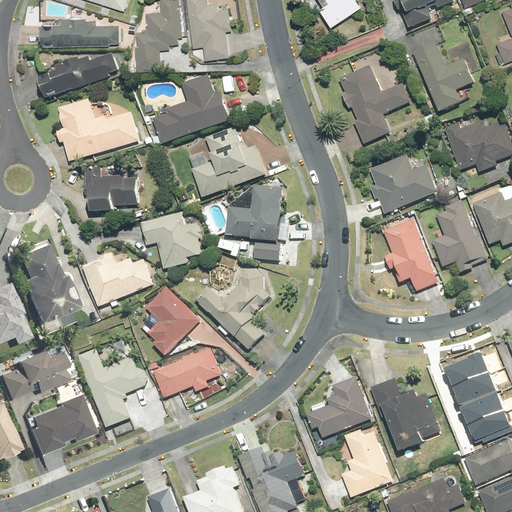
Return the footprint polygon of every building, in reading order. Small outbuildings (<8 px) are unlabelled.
[(82,0),(128,13),(131,0),(82,0)] [(142,49),(138,49),(141,75),(166,72),(163,52),(173,51),(173,47),(182,46),(182,41),(187,40),(181,0),(163,0),(165,13),(149,15),(151,32),(140,34),(142,49)] [(209,0),(189,0),(197,50),(207,49),(209,63),(233,60),(229,33),(235,32),(232,10),(223,11),(221,4),(211,5),(209,0)] [(323,0),(330,11),(327,13),(339,32),(370,12),(362,0),(323,0)] [(459,4),(457,0),(397,0),(402,13),(406,11),(414,31),(436,22),(433,14),(459,4)] [(465,0),(469,10),(491,1),(491,0),(465,0)] [(509,65),(511,63),(511,9),(506,12),(511,26),(511,40),(501,45),(509,65)] [(57,29),(43,29),(43,50),(122,49),(122,28),(97,29),(97,20),(57,21),(57,29)] [(438,43),(416,53),(445,118),(468,108),(462,96),(480,88),(468,61),(450,69),(438,43)] [(122,73),(116,55),(94,63),(92,59),(82,62),(81,60),(65,66),(65,68),(56,72),(57,77),(43,82),(43,87),(44,93),(46,97),(50,100),(54,98),(55,101),(113,80),(112,77),(122,73)] [(373,68),(350,78),(355,91),(345,96),(351,111),(356,109),(361,121),(357,123),(369,148),(396,136),(387,118),(415,105),(406,86),(385,95),(378,81),(388,76),(383,64),(373,68)] [(152,123),(161,151),(236,126),(226,94),(219,96),(213,77),(180,88),(186,105),(168,111),(170,117),(152,123)] [(66,145),(72,165),(142,145),(133,113),(96,124),(89,101),(56,111),(63,133),(59,134),(62,146),(66,145)] [(446,129),(464,175),(480,169),(483,177),(502,169),(501,166),(511,161),(511,133),(509,127),(504,129),(502,125),(490,130),(487,123),(465,132),(462,123),(446,129)] [(218,163),(195,172),(206,202),(270,179),(258,148),(247,152),(247,151),(250,150),(248,145),(245,146),(239,129),(209,140),(218,163)] [(382,201),(389,218),(443,197),(431,168),(417,174),(410,156),(372,171),(379,188),(374,190),(379,202),(382,201)] [(143,207),(141,180),(128,181),(128,178),(105,180),(104,169),(87,171),(89,197),(94,197),(96,218),(120,216),(119,209),(143,207)] [(286,190),(257,188),(255,212),(232,210),(230,241),(258,243),(257,257),(285,259),(288,215),(284,215),(286,190)] [(511,200),(509,202),(505,194),(476,206),(495,249),(505,244),(509,251),(511,249),(511,200)] [(467,206),(439,217),(448,238),(436,243),(447,271),(460,266),(465,277),(477,272),(476,269),(492,263),(483,240),(481,240),(467,206)] [(201,209),(142,223),(148,248),(158,246),(164,272),(189,267),(187,261),(205,256),(202,244),(209,242),(201,209)] [(417,222),(388,233),(397,256),(389,259),(394,273),(398,271),(404,287),(416,283),(420,294),(443,285),(417,222)] [(20,284),(37,327),(83,309),(71,280),(65,282),(60,268),(57,269),(48,245),(17,257),(27,281),(20,284)] [(83,269),(100,309),(155,287),(149,273),(144,275),(137,257),(118,265),(114,254),(100,259),(101,262),(83,269)] [(212,285),(197,301),(253,351),(277,325),(261,311),(276,295),(273,277),(268,269),(259,267),(249,268),(244,275),(243,283),(232,297),(223,294),(212,285)] [(0,342),(9,340),(11,346),(32,339),(13,285),(0,289),(0,342)] [(204,321),(166,287),(146,309),(159,320),(147,333),(157,341),(153,346),(169,360),(204,321)] [(104,347),(78,357),(107,432),(133,423),(126,404),(130,402),(127,396),(153,386),(141,354),(111,365),(104,347)] [(213,350),(154,372),(165,399),(195,388),(197,395),(210,390),(208,383),(224,377),(213,350)] [(16,371),(0,376),(0,379),(7,400),(31,392),(32,396),(58,387),(57,384),(69,380),(61,356),(44,362),(41,352),(13,361),(16,371)] [(481,354),(444,369),(447,377),(449,377),(452,386),(489,372),(481,354)] [(455,396),(458,405),(496,390),(489,372),(452,386),(456,395),(455,396)] [(319,424),(323,435),(373,416),(358,375),(333,384),(336,392),(327,396),(330,403),(308,411),(313,426),(319,424)] [(388,414),(402,449),(428,439),(426,434),(443,428),(428,391),(420,394),(417,386),(403,392),(397,376),(372,385),(384,415),(388,414)] [(504,413),(497,394),(489,397),(488,395),(457,407),(460,413),(462,412),(468,427),(504,413)] [(80,398),(29,418),(33,428),(26,431),(37,459),(59,451),(57,444),(69,440),(71,443),(94,434),(80,398)] [(1,403),(0,403),(0,458),(18,453),(1,403)] [(468,427),(476,446),(483,443),(484,445),(511,434),(511,427),(510,428),(504,413),(468,427)] [(374,426),(346,437),(355,460),(348,463),(352,472),(342,475),(352,500),(396,483),(374,426)] [(511,442),(510,437),(466,457),(479,484),(511,468),(511,442)] [(263,444),(240,453),(263,511),(289,511),(289,509),(299,505),(289,479),(307,472),(297,448),(286,452),(279,449),(273,451),(271,447),(266,450),(263,444)] [(201,487),(185,493),(192,511),(246,511),(235,485),(241,482),(234,464),(228,466),(226,463),(216,465),(207,471),(208,474),(198,478),(201,487)] [(445,476),(388,499),(393,511),(447,511),(452,510),(451,507),(467,501),(460,482),(449,486),(445,476)] [(511,476),(480,490),(489,511),(501,511),(511,507),(511,476)] [(155,510),(147,511),(172,511),(173,511),(179,510),(171,486),(149,494),(155,510)]
